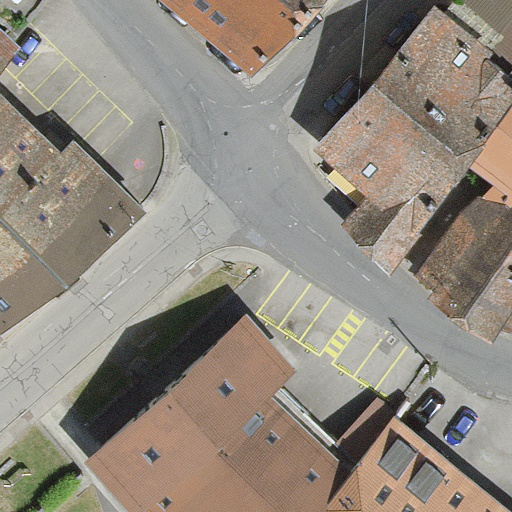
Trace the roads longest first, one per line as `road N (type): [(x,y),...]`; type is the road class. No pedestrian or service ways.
road 1 (tertiary): [(0,389),(248,174)]
road 2 (tertiary): [(248,174),(424,322),(511,362)]
road 3 (residential): [(388,0),(238,148)]
road 4 (residential): [(238,148),(111,0)]
